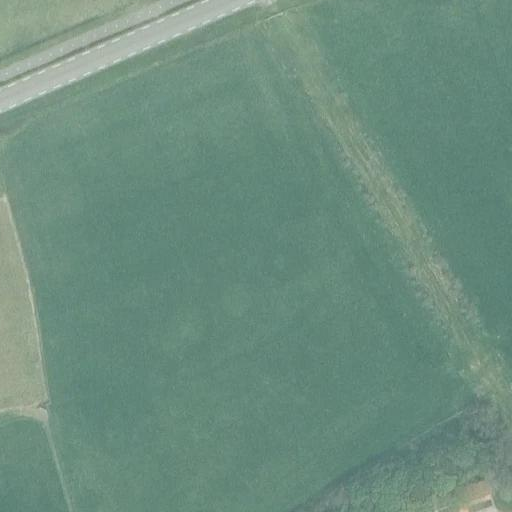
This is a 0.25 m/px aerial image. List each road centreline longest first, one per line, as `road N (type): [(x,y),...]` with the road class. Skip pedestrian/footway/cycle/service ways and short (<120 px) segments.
road 1 (secondary): [(0,102),(241,0)]
road 2 (track): [(0,423),(41,410),(69,511)]
